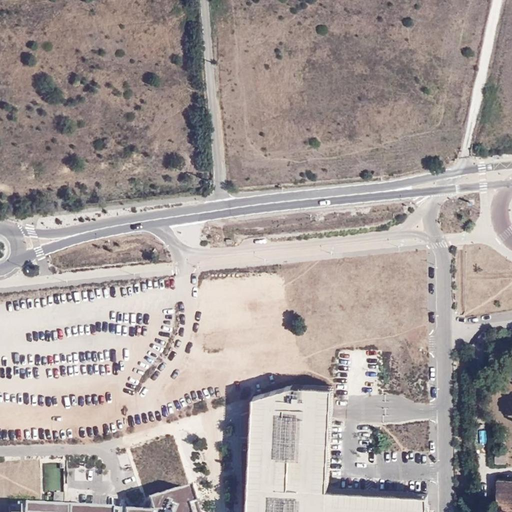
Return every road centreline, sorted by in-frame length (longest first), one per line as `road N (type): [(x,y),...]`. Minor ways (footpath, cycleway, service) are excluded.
road 1 (unknown): [(0,400),(112,389),(151,333),(152,297),(181,291),(182,265),(192,253)]
road 2 (residential): [(443,511),(440,238)]
road 3 (residential): [(148,220),(192,253),(388,234)]
road 4 (residential): [(204,0),(221,209)]
road 5 (unknown): [(478,324),(483,447),(488,463),(511,466)]
road 6 (secondary): [(364,191),(221,209)]
road 7 (unknown): [(0,353),(134,353)]
